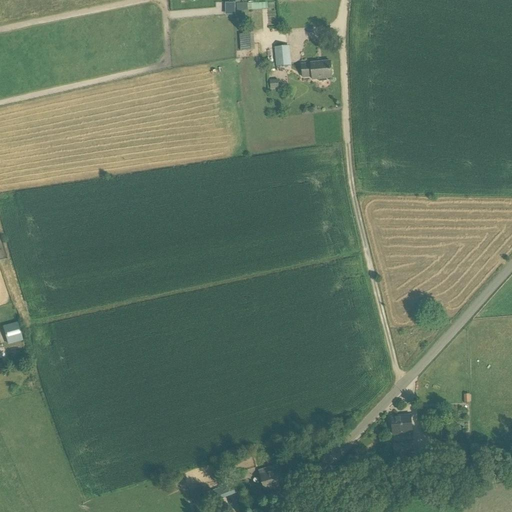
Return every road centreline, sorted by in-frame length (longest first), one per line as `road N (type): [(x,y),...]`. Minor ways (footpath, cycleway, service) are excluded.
road 1 (unclassified): [(278,511),(511,263)]
road 2 (track): [(401,383),(347,142)]
road 3 (track): [(511,479),(406,502),(304,483)]
road 4 (track): [(345,0),(347,142)]
